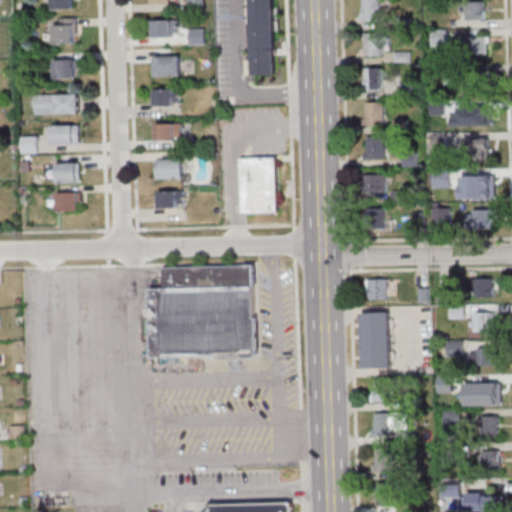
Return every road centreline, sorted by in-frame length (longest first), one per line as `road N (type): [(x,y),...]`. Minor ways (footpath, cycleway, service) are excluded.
road 1 (secondary): [(335,511),(315,0)]
road 2 (residential): [(325,247),(0,252)]
road 3 (residential): [(125,251),(116,0)]
road 4 (residential): [(511,254),(325,257)]
